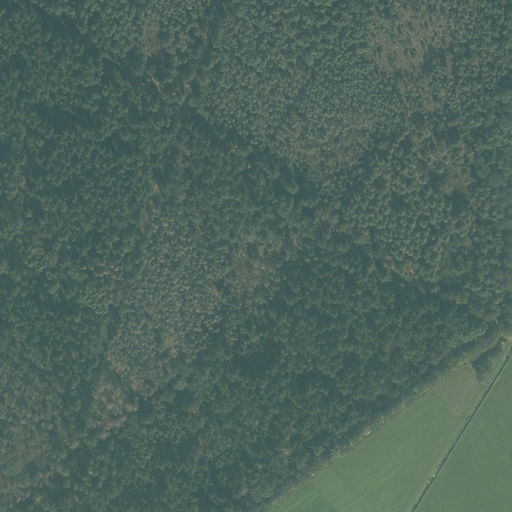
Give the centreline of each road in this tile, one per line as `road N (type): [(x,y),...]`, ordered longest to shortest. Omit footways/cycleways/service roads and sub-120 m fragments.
road 1 (track): [(452,303),(390,271),(179,112)]
road 2 (track): [(493,324),(237,511)]
road 3 (track): [(498,327),(511,130)]
road 4 (track): [(179,112),(29,0)]
